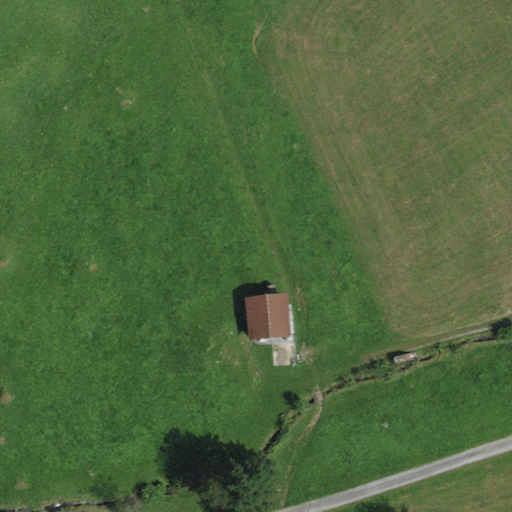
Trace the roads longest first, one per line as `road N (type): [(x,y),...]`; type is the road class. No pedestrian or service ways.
road 1 (track): [(300,380),(511,315)]
road 2 (residential): [(511,443),(301,511)]
